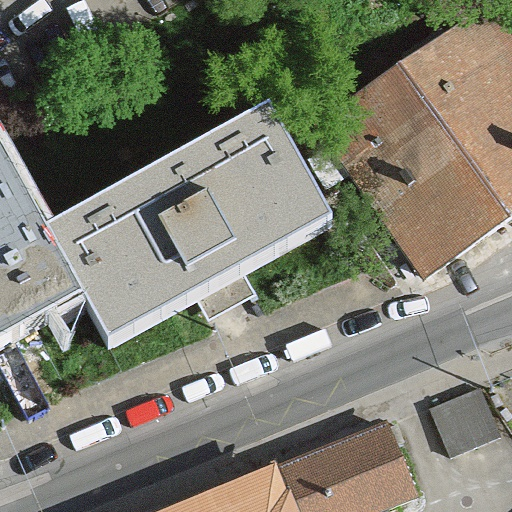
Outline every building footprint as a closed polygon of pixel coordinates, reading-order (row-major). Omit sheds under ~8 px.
[(511,234),(511,50),(488,18),(316,142),(425,295),(511,234)] [(335,231),(269,113),(50,235),(94,313),(115,352),(335,231)] [(0,365),(94,313),(50,235),(0,144),(0,365)] [(496,437),(478,389),(426,407),(443,456),(496,437)] [(395,511),(413,505),(383,427),(273,469),(289,511),(395,511)] [(289,511),(273,469),(167,511),(289,511)]
